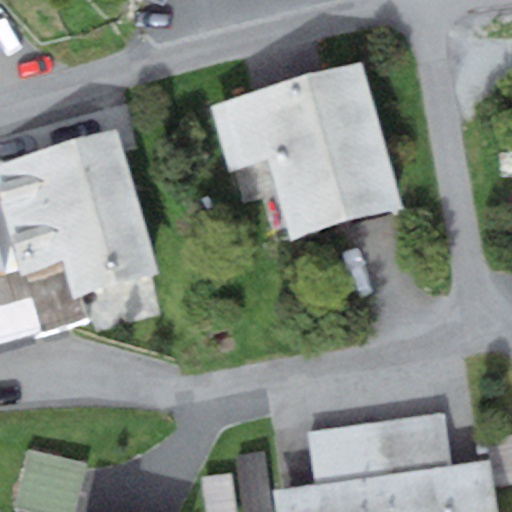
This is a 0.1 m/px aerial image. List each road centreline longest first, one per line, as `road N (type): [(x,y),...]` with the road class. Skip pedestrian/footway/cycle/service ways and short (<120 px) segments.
road 1 (residential): [(28,385),(160,394),(279,385),(472,347)]
road 2 (residential): [(422,0),(0,109)]
road 3 (residential): [(422,0),(472,347)]
